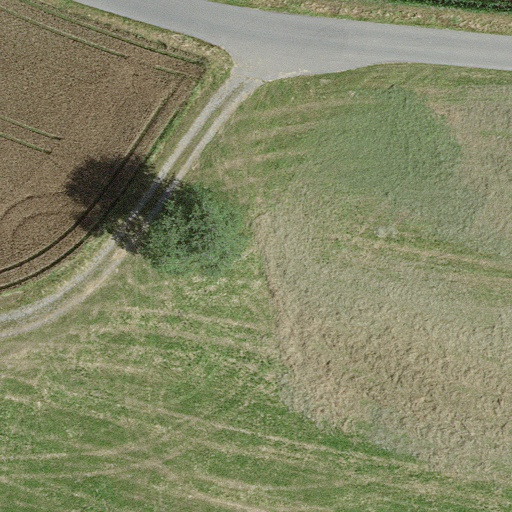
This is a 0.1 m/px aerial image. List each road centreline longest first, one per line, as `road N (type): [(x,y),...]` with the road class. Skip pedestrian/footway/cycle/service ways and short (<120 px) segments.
road 1 (track): [(276,31),(200,124),(105,274),(0,324)]
road 2 (residential): [(511,51),(276,31),(129,0)]
